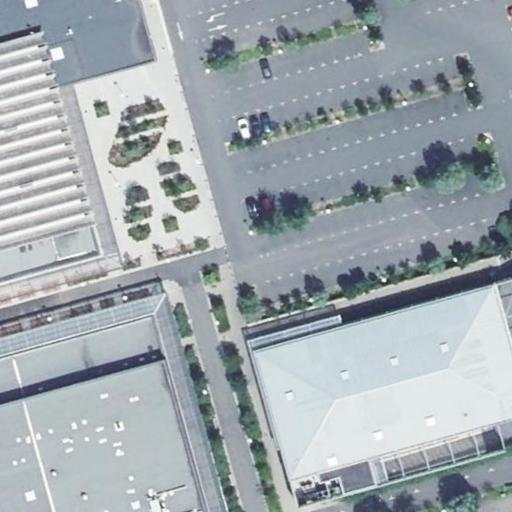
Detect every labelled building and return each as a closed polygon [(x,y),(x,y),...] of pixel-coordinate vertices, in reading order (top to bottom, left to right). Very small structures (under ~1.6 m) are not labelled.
[(0,0),(0,284),(102,257),(55,88),(156,61),(139,0),(0,0)] [(282,446),(290,477),(318,469),(321,479),(339,474),(344,491),(378,481),(371,454),(500,418),(511,397),(511,338),(495,279),(343,322),(254,347),(282,446)] [(207,511),(149,302),(0,342),(0,359),(137,321),(189,511),(207,511)] [(254,347),(343,322),(340,311),(247,337),(278,447),(282,446),(254,347)] [(189,511),(137,321),(0,359),(0,511),(189,511)]
